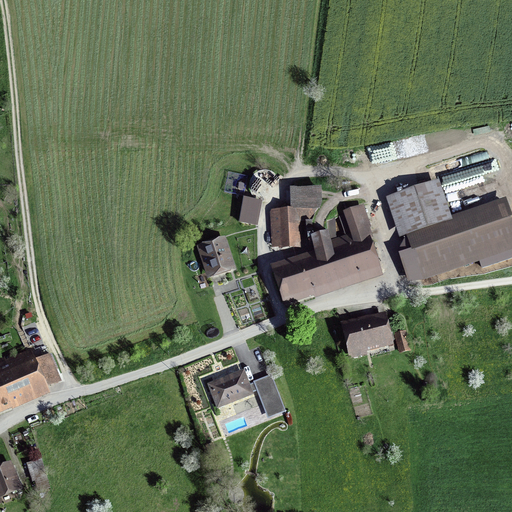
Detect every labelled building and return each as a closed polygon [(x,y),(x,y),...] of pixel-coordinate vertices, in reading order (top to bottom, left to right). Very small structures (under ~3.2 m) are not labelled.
[(347,179),(335,182),(336,189),(348,186),(347,179)] [(434,185),(396,198),(408,233),(446,221),(434,185)] [(293,209),(319,208),(319,188),(293,189),(293,209)] [(260,202),(245,199),(241,222),(256,225),(260,202)] [(410,238),(423,279),(511,249),(511,224),(506,206),(410,238)] [(361,209),(347,214),(354,233),(367,228),(361,209)] [(297,245),(296,212),(280,213),(281,245),(297,245)] [(287,299),(377,269),(367,240),(331,252),(327,236),(314,240),(317,256),(315,257),(316,258),(277,271),(287,299)] [(223,242),(201,249),(210,275),(232,267),(223,242)] [(383,320),(346,329),(353,357),(366,354),(364,347),(393,340),(390,325),(385,326),(383,320)] [(405,332),(396,334),(400,352),(409,350),(405,332)] [(47,356),(33,362),(29,352),(0,364),(0,407),(59,382),(47,356)] [(248,387),(243,373),(210,386),(217,404),(228,400),(229,402),(251,394),(250,393),(260,389),(271,417),(284,412),(271,377),(257,382),(257,383),(248,387)] [(41,461),(28,465),(33,480),(35,480),(38,490),(49,486),(41,461)] [(8,468),(0,470),(0,495),(16,489),(8,468)]
